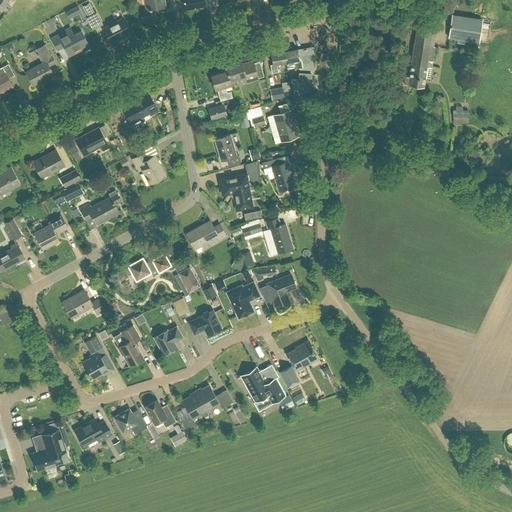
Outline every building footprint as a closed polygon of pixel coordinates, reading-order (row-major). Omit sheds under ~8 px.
[(8,0),(0,0),(0,10),(1,12),(8,0)] [(166,6),(164,0),(143,0),(145,9),(166,6)] [(95,12),(89,2),(84,5),(89,15),(95,12)] [(451,14),(448,38),(478,42),(482,18),(451,14)] [(110,42),(131,31),(124,17),(103,28),(110,42)] [(429,78),(430,72),(432,61),(433,61),(433,60),(432,60),(433,53),(434,54),(434,53),(433,53),(434,47),(435,47),(433,46),(436,26),(418,23),(415,44),(413,43),(408,76),(405,76),(403,84),(423,87),(425,77),(429,78)] [(76,33),(71,25),(64,29),(66,33),(60,37),(58,33),(51,37),(57,48),(64,45),(69,54),(82,47),(84,52),(92,48),(82,30),(76,33)] [(44,44),(35,49),(43,63),(27,71),(34,85),(53,75),(49,66),(55,62),(51,53),(49,53),(44,44)] [(284,51),(286,62),(287,68),(296,67),(296,69),(303,68),(302,59),(299,59),(297,48),(284,51)] [(277,64),(286,62),(284,51),(271,53),(273,64),(270,64),(271,73),(278,72),(277,64)] [(226,65),(227,69),(231,83),(232,83),(231,79),(246,74),(248,80),(259,76),(254,58),(243,62),(243,59),(226,65)] [(0,90),(1,92),(12,86),(8,78),(14,75),(9,64),(0,68),(0,90)] [(212,73),(217,88),(231,83),(227,69),(212,73)] [(308,72),(297,71),(298,77),(289,76),(292,94),(309,93),(308,72)] [(283,92),(282,86),(269,89),(271,99),(290,96),(289,91),(283,92)] [(159,110),(149,92),(135,100),(136,101),(124,108),(131,122),(149,112),(151,115),(159,110)] [(223,116),(220,106),(209,109),(212,119),(223,116)] [(299,134),(292,109),(274,114),(282,140),(299,134)] [(456,122),(469,122),(469,111),(456,111),(456,122)] [(245,113),(238,114),(240,121),(247,119),(245,113)] [(265,123),(264,116),(252,119),(254,126),(265,123)] [(110,147),(99,127),(76,139),(85,155),(100,147),(103,151),(110,147)] [(228,164),(240,160),(238,151),(235,152),(229,133),(213,138),(220,160),(226,158),(228,164)] [(127,138),(122,140),(128,152),(133,150),(127,138)] [(471,148),(468,156),(476,160),(480,152),(471,148)] [(65,164),(57,149),(34,161),(42,176),(65,164)] [(146,158),(143,152),(133,158),(137,166),(141,165),(150,183),(165,175),(154,154),(146,158)] [(283,161),(281,156),(261,161),(263,168),(270,166),(276,190),(296,185),(291,166),(289,160),(283,161)] [(179,174),(188,167),(182,159),(173,165),(179,174)] [(258,179),(255,159),(244,164),(246,173),(221,178),(224,192),(230,191),(235,195),(238,208),(252,205),(247,181),(258,179)] [(10,166),(4,170),(5,173),(0,175),(0,194),(20,184),(10,166)] [(81,177),(76,169),(61,177),(65,185),(81,177)] [(121,200),(115,189),(108,192),(111,197),(91,207),(89,203),(80,208),(86,219),(92,215),(97,223),(119,211),(115,203),(121,200)] [(294,220),(290,210),(283,213),(287,223),(294,220)] [(68,227),(62,215),(50,222),(48,224),(35,231),(43,248),(59,239),(56,234),(68,227)] [(281,224),(278,217),(266,221),(268,228),(270,227),(278,251),(292,247),(284,223),(281,224)] [(21,234),(13,218),(5,222),(14,238),(21,234)] [(215,225),(211,218),(186,232),(195,247),(218,234),(220,238),(227,234),(220,222),(215,225)] [(250,226),(252,234),(263,231),(261,223),(250,226)] [(235,231),(237,237),(245,234),(243,229),(235,231)] [(25,257),(17,242),(11,244),(13,247),(0,253),(0,265),(2,269),(25,257)] [(172,265),(165,252),(151,259),(153,261),(148,264),(143,256),(127,265),(128,267),(125,269),(124,268),(117,272),(121,280),(129,276),(128,274),(132,272),(136,281),(152,272),(151,269),(156,267),(159,272),(172,265)] [(202,285),(191,266),(179,272),(190,292),(202,285)] [(277,273),(276,266),(254,270),(259,280),(264,278),(263,275),(277,273)] [(267,284),(259,287),(268,307),(288,300),(285,291),(296,286),(291,273),(267,283),(267,284)] [(259,295),(253,282),(242,287),(241,285),(227,292),(238,317),(253,310),(248,300),(259,295)] [(213,284),(203,289),(208,298),(217,294),(213,284)] [(92,302),(85,288),(63,300),(72,317),(94,305),(98,313),(105,310),(99,298),(92,302)] [(180,313),(189,308),(185,300),(176,305),(180,313)] [(221,328),(212,309),(199,315),(199,317),(189,321),(194,332),(205,328),(208,334),(221,328)] [(0,311),(0,324),(9,322),(7,316),(5,310),(0,311)] [(140,337),(133,324),(121,331),(126,341),(117,346),(122,354),(123,354),(129,365),(143,357),(134,341),(140,337)] [(182,336),(176,326),(168,330),(167,329),(154,336),(163,353),(176,346),(174,341),(182,336)] [(91,354),(89,355),(90,356),(82,361),(87,371),(89,371),(93,378),(108,369),(109,371),(114,368),(96,335),(84,342),(91,354)] [(318,358),(308,340),(299,344),(300,346),(287,353),(293,365),(291,366),(290,365),(280,371),(288,386),(298,380),(293,371),(318,358)] [(266,383),(256,366),(241,375),(255,400),(266,394),(271,402),(284,394),(275,377),(266,383)] [(196,391),(206,410),(219,403),(222,407),(233,401),(226,389),(215,395),(209,384),(196,391)] [(193,418),(206,410),(196,391),(181,400),(190,415),(181,420),(187,431),(197,425),(193,418)] [(306,395),(296,397),(298,404),(307,402),(306,395)] [(163,410),(156,399),(145,405),(154,423),(161,419),(165,426),(176,420),(168,407),(163,410)] [(135,419),(129,407),(114,416),(122,431),(131,426),(134,433),(147,426),(141,416),(135,419)] [(104,420),(98,423),(95,418),(75,429),(83,445),(97,437),(99,440),(111,433),(104,420)] [(154,423),(149,425),(155,438),(160,436),(154,423)] [(175,426),(179,434),(171,437),(174,444),(187,437),(180,424),(175,426)] [(46,448),(32,452),(37,469),(45,466),(46,468),(55,466),(55,463),(62,461),(59,452),(65,450),(58,429),(42,434),(46,448)] [(121,440),(114,443),(119,454),(126,451),(121,440)]
